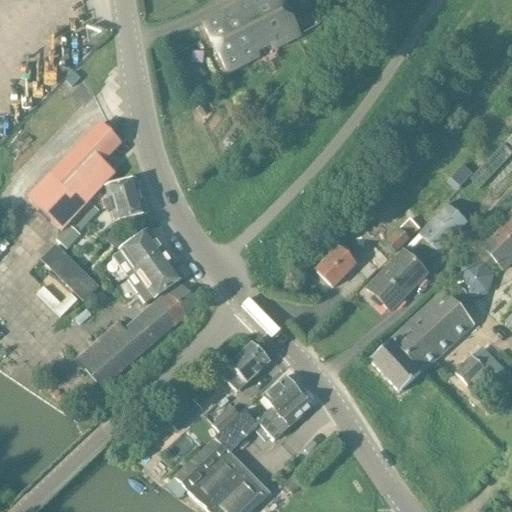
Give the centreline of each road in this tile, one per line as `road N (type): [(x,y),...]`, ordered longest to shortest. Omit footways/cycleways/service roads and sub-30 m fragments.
road 1 (tertiary): [(245,304),(179,216),(161,177),(122,0)]
road 2 (residential): [(21,511),(245,304)]
road 3 (tertiary): [(412,511),(299,359),(245,304)]
